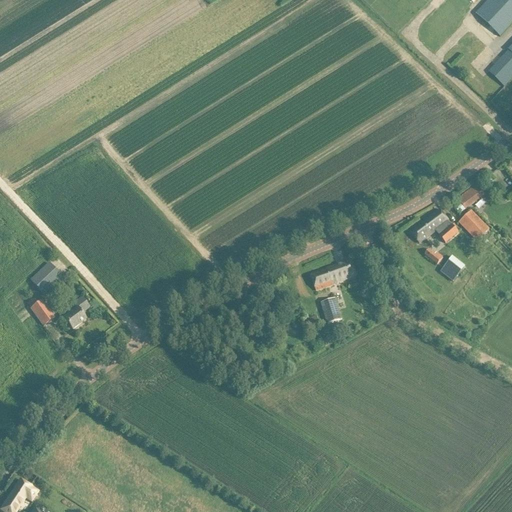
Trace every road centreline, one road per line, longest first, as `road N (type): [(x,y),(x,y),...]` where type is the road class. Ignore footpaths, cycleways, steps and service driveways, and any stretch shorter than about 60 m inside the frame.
road 1 (tertiary): [(0,479),(55,409),(142,340),(302,253),(415,205),(511,139)]
road 2 (track): [(511,374),(399,306),(365,227)]
road 3 (track): [(142,340),(0,184)]
